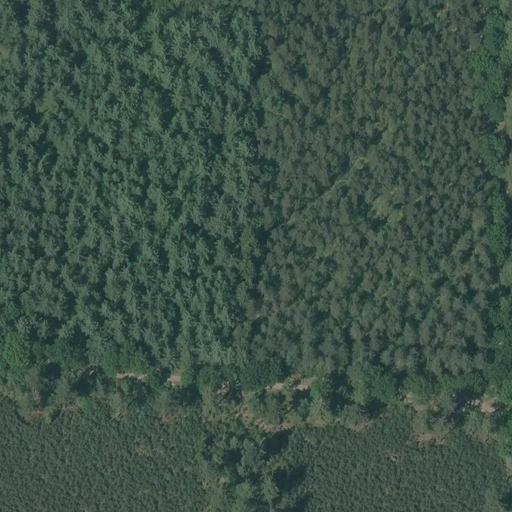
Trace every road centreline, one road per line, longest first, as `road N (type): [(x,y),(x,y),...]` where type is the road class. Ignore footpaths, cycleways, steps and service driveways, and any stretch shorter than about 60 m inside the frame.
road 1 (track): [(511,455),(501,407),(446,397),(0,368)]
road 2 (track): [(486,0),(498,336)]
